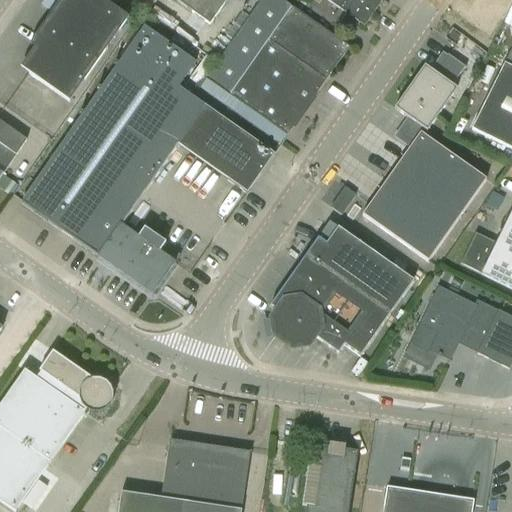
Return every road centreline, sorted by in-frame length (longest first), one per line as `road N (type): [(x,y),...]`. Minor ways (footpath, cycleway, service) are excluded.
road 1 (unclassified): [(184,368),(436,0)]
road 2 (unclassified): [(511,425),(247,387),(184,368)]
road 3 (unclassified): [(184,368),(121,337),(0,255)]
